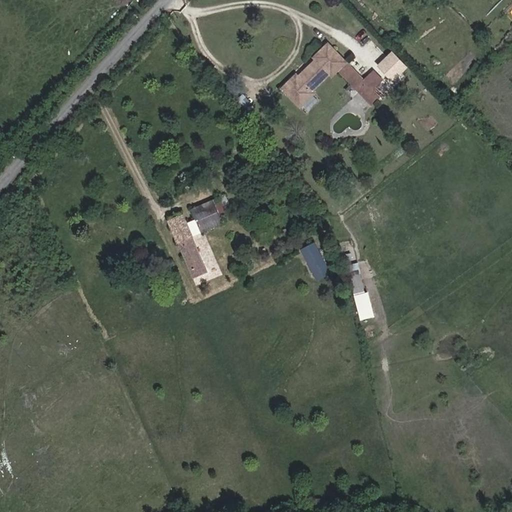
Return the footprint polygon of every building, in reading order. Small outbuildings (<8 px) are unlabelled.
[(296,76),(282,89),(300,107),(314,94),(311,91),(329,74),(332,76),(337,71),(372,106),(381,98),(374,91),(381,83),(371,74),(364,81),(327,45),(314,58),(317,60),(298,78),(296,76)] [(378,62),(394,78),(407,65),(391,49),(378,62)] [(374,71),(371,74),(381,83),(384,81),(374,71)] [(249,105),(241,96),(235,101),(243,111),(249,105)] [(224,223),(221,218),(233,213),(225,195),(191,209),(200,233),(224,223)] [(195,277),(209,271),(183,214),(168,220),(195,277)] [(314,240),(300,248),(316,280),(331,272),(314,240)] [(355,294),(366,292),(358,262),(347,264),(355,294)]
